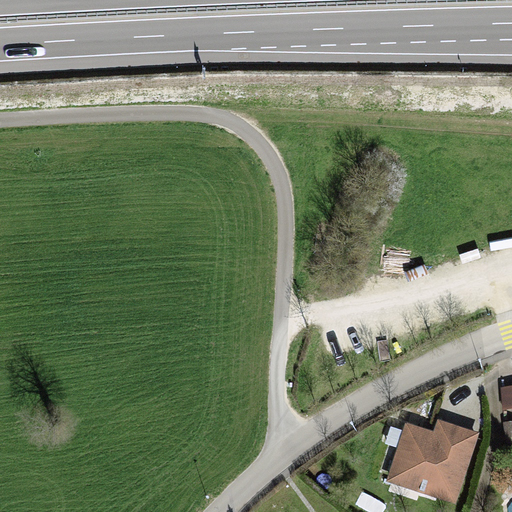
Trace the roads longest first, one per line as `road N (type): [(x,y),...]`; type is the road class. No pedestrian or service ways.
road 1 (residential): [(273,459),(285,199),(271,158),(237,123),(204,114),(0,121)]
road 2 (motorway): [(0,44),(511,22)]
road 3 (tertiary): [(511,335),(404,377),(273,459)]
